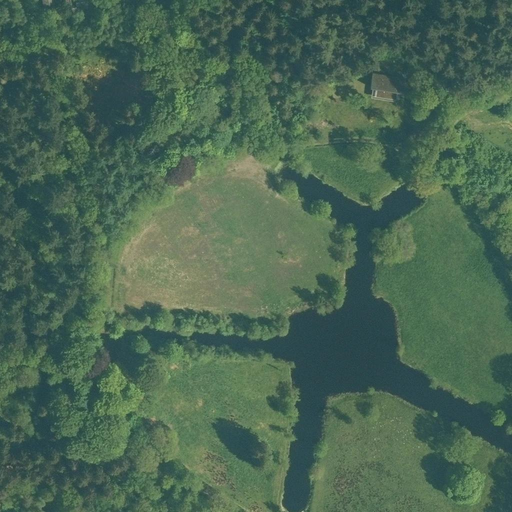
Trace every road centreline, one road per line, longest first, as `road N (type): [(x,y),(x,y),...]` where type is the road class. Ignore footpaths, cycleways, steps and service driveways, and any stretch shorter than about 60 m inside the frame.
road 1 (track): [(106,330),(113,254),(135,214),(181,174),(243,150),(327,140),(405,150),(474,198),(511,247)]
road 2 (track): [(239,511),(154,438),(113,366),(106,330)]
road 3 (track): [(243,150),(153,0)]
